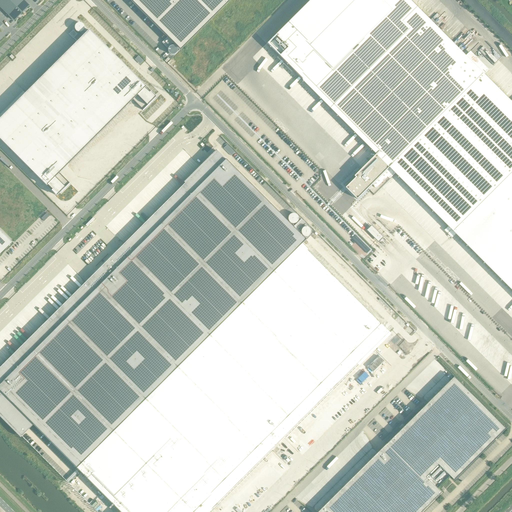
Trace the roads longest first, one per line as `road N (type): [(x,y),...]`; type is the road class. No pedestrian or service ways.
road 1 (unclassified): [(511,418),(194,101)]
road 2 (unclassified): [(194,101),(0,295)]
road 3 (unclassified): [(194,101),(93,0)]
